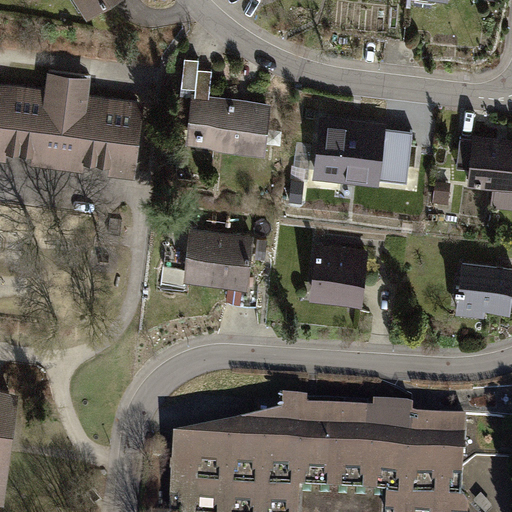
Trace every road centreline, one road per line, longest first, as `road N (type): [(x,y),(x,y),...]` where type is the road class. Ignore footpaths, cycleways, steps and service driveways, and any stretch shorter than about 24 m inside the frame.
road 1 (residential): [(511,356),(492,363),(232,351),(169,369),(135,411),(123,511)]
road 2 (residential): [(195,0),(245,43),(317,75),(511,100)]
